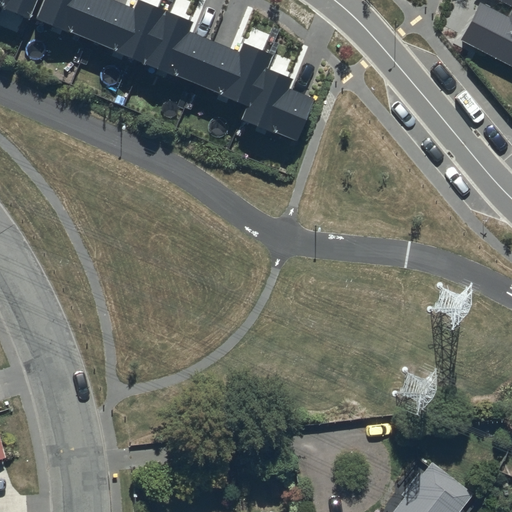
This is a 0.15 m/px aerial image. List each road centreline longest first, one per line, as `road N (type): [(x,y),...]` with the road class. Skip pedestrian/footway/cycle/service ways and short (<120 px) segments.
road 1 (residential): [(76,511),(75,462),(57,379),(0,256)]
road 2 (residential): [(498,190),(383,49),(324,0)]
